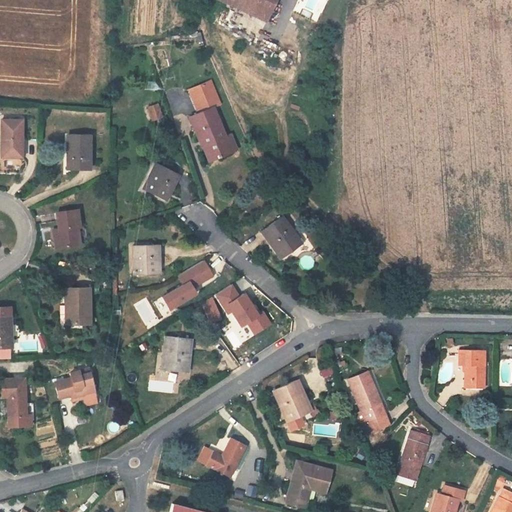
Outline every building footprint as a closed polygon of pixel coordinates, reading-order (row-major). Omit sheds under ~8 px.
[(250,0),(270,9),(274,0),(220,0),(239,9),(243,0),(250,0)] [(270,9),(250,0),(243,0),(239,9),(265,21),(270,9)] [(209,135),(219,157),(236,150),(230,134),(225,136),(213,107),(220,104),(210,81),(188,90),(198,113),(188,117),(194,131),(196,131),(199,140),(209,135)] [(156,105),(148,108),(152,121),(161,118),(156,105)] [(22,157),(21,120),(1,120),(1,157),(22,157)] [(89,135),(67,135),(67,154),(70,154),(70,169),(89,169),(89,135)] [(209,135),(199,140),(208,161),(219,157),(209,135)] [(178,175),(155,163),(142,189),(154,195),(157,188),(167,193),(172,185),(173,185),(178,175)] [(167,193),(157,188),(154,195),(164,200),(167,193)] [(77,210),(56,213),(58,229),(55,230),(58,248),(79,245),(77,227),(79,227),(77,210)] [(282,216),(261,231),(270,244),(271,243),(280,257),(301,243),(282,216)] [(158,245),(132,246),(133,274),(146,274),(146,266),(158,266),(157,256),(158,257),(158,245)] [(166,309),(196,294),(193,286),(213,277),(204,259),(175,273),(180,284),(159,294),(166,309)] [(158,266),(146,266),(146,274),(158,274),(158,266)] [(259,316),(243,290),(238,293),(232,283),(214,293),(226,315),(229,313),(238,327),(246,323),(253,335),(271,324),(265,313),(259,316)] [(89,323),(89,288),(65,288),(65,305),(69,305),(69,324),(89,323)] [(0,347),(11,347),(10,316),(9,307),(0,306),(0,347)] [(191,339),(165,336),(161,369),(186,371),(188,354),(189,354),(191,339)] [(484,350),(459,349),(459,365),(465,365),(464,388),(483,388),(484,350)] [(54,382),(58,398),(71,395),(70,392),(79,390),(82,398),(95,395),(89,373),(79,376),(78,371),(69,373),(70,377),(54,382)] [(369,432),(388,424),(384,413),(380,415),(371,392),(375,391),(367,371),(347,379),(360,411),(352,414),(356,424),(364,420),(364,421),(369,432)] [(8,416),(25,415),(24,378),(0,379),(1,397),(7,396),(8,416)] [(296,379),(272,390),(286,422),(299,416),(296,409),(306,405),(302,395),(303,394),(296,379)] [(380,415),(384,413),(375,391),(371,392),(380,415)] [(306,405),(296,409),(299,416),(309,412),(306,405)] [(360,423),(364,434),(369,432),(364,421),(360,423)] [(415,480),(429,436),(410,430),(396,474),(415,480)] [(229,476),(245,446),(230,438),(221,456),(213,452),(206,465),(229,476)] [(325,492),(330,470),(296,461),(293,473),(296,473),(295,479),(292,478),(285,502),(304,507),(309,488),(325,492)] [(464,491),(444,486),(441,495),(437,494),(431,511),(453,511),(457,499),(462,501),(464,491)] [(511,511),(511,493),(503,489),(491,511),(511,511)] [(121,490),(115,491),(116,501),(123,500),(121,490)]
